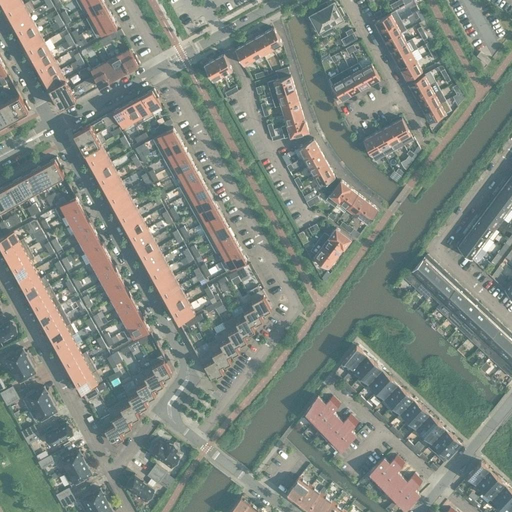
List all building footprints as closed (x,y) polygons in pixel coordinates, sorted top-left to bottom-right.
[(5,0),(2,2),(8,11),(24,2),(22,0),(5,0)] [(86,17),(108,6),(107,5),(106,6),(103,0),(95,0),(81,8),(85,6),(90,15),(86,17)] [(8,11),(13,21),(29,12),(24,2),(8,11)] [(326,2),(322,4),(335,28),(335,27),(333,22),(342,17),(341,15),(344,14),(340,6),(337,8),(334,2),(328,5),(326,2)] [(335,28),(322,4),(315,8),(316,11),(310,14),(314,20),(311,22),(315,29),(318,28),(322,35),(335,28)] [(86,17),(91,27),(112,16),(107,6),(108,6),(86,17)] [(395,10),(375,21),(380,31),(396,22),(400,20),(395,10)] [(13,21),(18,30),(34,21),(29,12),(13,21)] [(112,16),(91,27),(97,37),(117,25),(112,16)] [(400,20),(396,22),(380,31),(385,40),(401,31),(401,32),(406,29),(400,20)] [(18,30),(23,40),(39,31),(34,21),(18,30)] [(274,27),(264,32),(272,48),(282,42),(274,27)] [(23,40),(28,49),(45,40),(39,31),(23,40)] [(385,40),(390,50),(406,41),(401,32),(401,31),(385,40)] [(264,32),(254,37),(263,53),(272,48),(264,32)] [(353,32),(348,35),(341,39),(344,45),(357,38),(353,32)] [(254,37),(245,43),(253,58),(263,53),(254,37)] [(406,41),(390,50),(396,59),(411,50),(412,51),(416,48),(411,38),(406,41)] [(28,49),(34,59),(50,50),(45,40),(28,49)] [(253,58),(245,43),(235,48),(244,64),(253,58)] [(117,48),(129,69),(129,68),(140,62),(135,54),(134,55),(129,47),(120,52),(117,48)] [(108,53),(119,74),(128,69),(129,70),(129,69),(117,48),(108,53)] [(34,59),(39,68),(55,59),(50,50),(34,59)] [(396,59),(401,69),(417,60),(412,51),(411,50),(396,59)] [(100,63),(110,80),(110,79),(119,74),(108,53),(107,54),(110,58),(100,63)] [(224,53),(214,59),(222,74),(232,69),(224,53)] [(39,68),(44,78),(60,69),(55,59),(39,68)] [(222,74),(214,59),(204,64),(213,80),(222,74)] [(417,60),(401,69),(406,78),(422,70),(417,60)] [(371,62),(361,67),(370,83),(380,78),(371,62)] [(91,68),(100,84),(109,79),(110,80),(100,63),(91,68)] [(78,71),(83,80),(91,76),(86,67),(78,71)] [(350,67),(349,68),(361,88),(370,83),(361,67),(352,72),(350,67)] [(71,87),(76,97),(100,84),(91,68),(94,74),(91,76),(83,80),(71,87)] [(349,68),(340,73),(351,93),(361,88),(349,68)] [(44,78),(49,87),(66,78),(60,69),(44,78)] [(268,81),(272,95),(295,88),(291,74),(290,74),(289,70),(283,72),(277,74),(278,78),(268,81)] [(351,93),(340,73),(330,78),(333,85),(332,85),(335,91),(336,90),(337,92),(340,97),(341,99),(351,93)] [(408,82),(414,92),(435,81),(434,80),(429,83),(424,73),(408,82)] [(0,79),(0,81),(4,88),(8,86),(4,77),(0,79)] [(54,97),(71,87),(66,78),(49,87),(54,96),(54,97)] [(414,92),(419,101),(440,90),(435,81),(414,92)] [(71,87),(54,97),(55,97),(61,108),(69,104),(68,102),(76,97),(71,87)] [(142,93),(154,114),(152,110),(161,105),(157,97),(158,96),(154,88),(143,94),(142,93)] [(272,95),(276,105),(298,98),(295,88),(272,95)] [(419,101),(424,111),(445,99),(440,90),(419,101)] [(8,94),(7,94),(19,115),(19,114),(30,108),(26,100),(24,101),(19,93),(10,98),(8,94)] [(142,94),(133,99),(144,120),(154,114),(142,93),(142,94)] [(7,94),(0,97),(0,103),(9,120),(18,115),(19,115),(7,94)] [(281,104),(284,114),(301,109),(298,98),(276,105),(276,106),(281,104)] [(123,103),(123,104),(132,121),(142,116),(144,120),(133,99),(124,104),(123,103)] [(445,99),(424,111),(430,121),(439,116),(439,117),(445,114),(444,113),(450,109),(445,99)] [(0,125),(0,126),(0,125),(0,124),(9,120),(0,103),(0,125)] [(123,105),(114,110),(123,126),(132,121),(123,104),(123,105)] [(282,125),(282,126),(304,119),(304,118),(301,109),(284,114),(287,124),(282,125)] [(114,110),(94,121),(100,130),(100,131),(119,120),(123,126),(114,110)] [(402,117),(392,123),(403,143),(404,143),(401,138),(410,133),(402,117)] [(304,119),(282,126),(285,137),(308,130),(305,118),(304,118),(304,119)] [(78,142),(79,142),(100,130),(94,121),(82,127),(81,126),(73,130),(79,141),(78,142)] [(392,123),(382,128),(394,148),(403,143),(392,123)] [(111,131),(113,135),(122,131),(119,126),(111,131)] [(153,138),(158,147),(179,136),(179,135),(178,136),(173,126),(153,138)] [(382,128),(373,133),(384,154),(394,148),(382,128)] [(80,142),(85,151),(105,140),(100,131),(100,130),(79,142),(80,142)] [(384,154),(373,133),(363,138),(364,140),(366,144),(368,147),(367,148),(370,153),(371,153),(374,159),(384,154)] [(158,147),(163,157),(184,146),(179,136),(180,136),(179,136),(158,147)] [(298,146),(303,156),(319,147),(314,137),(298,146)] [(85,151),(90,160),(106,151),(101,142),(105,140),(85,151)] [(144,142),(135,147),(138,152),(140,151),(142,149),(147,147),(144,142)] [(163,157),(169,166),(190,155),(190,154),(189,155),(184,146),(163,157)] [(303,156),(308,165),(324,157),(319,147),(303,156)] [(90,160),(95,170),(111,161),(106,151),(90,160)] [(169,166),(174,176),(194,165),(189,155),(190,155),(169,166)] [(45,162),(54,179),(64,173),(59,165),(61,164),(57,156),(45,162)] [(308,165),(314,175),(329,166),(324,157),(308,165)] [(95,170),(100,179),(117,170),(111,161),(95,170)] [(45,163),(36,168),(45,184),(54,179),(45,162),(44,162),(45,163)] [(179,185),(200,173),(199,174),(194,165),(174,176),(178,174),(183,183),(179,185)] [(329,166),(314,175),(319,185),(335,176),(329,166)] [(26,172),(37,193),(38,193),(35,189),(45,184),(36,168),(26,173),(26,172)] [(100,179),(106,189),(122,180),(117,170),(100,179)] [(26,173),(17,178),(28,199),(37,193),(26,172),(25,172),(26,173)] [(179,185),(184,195),(205,183),(199,174),(200,174),(200,173),(179,185)] [(505,181),(501,186),(511,194),(511,179),(508,177),(507,177),(508,178),(505,181)] [(7,182),(7,183),(16,200),(25,195),(28,199),(17,178),(7,183),(7,182)] [(326,198),(335,205),(350,186),(350,187),(350,186),(341,179),(326,198)] [(106,189),(111,198),(127,189),(122,180),(106,189)] [(7,184),(0,187),(0,192),(7,205),(16,200),(7,183),(7,184)] [(184,195),(189,204),(211,192),(210,193),(205,183),(184,195)] [(339,201),(347,207),(358,193),(350,187),(350,186),(335,205),(339,201)] [(497,190),(493,196),(510,209),(511,206),(511,194),(501,186),(500,187),(501,187),(498,191),(497,190)] [(61,192),(66,200),(70,198),(66,189),(61,192)] [(111,198),(116,208),(132,199),(127,189),(111,198)] [(54,192),(50,194),(55,202),(59,200),(54,192)] [(189,204),(195,214),(215,202),(210,193),(211,193),(211,192),(189,204)] [(347,207),(356,214),(367,199),(358,193),(347,207)] [(55,202),(50,194),(46,197),(50,205),(55,202)] [(60,204),(65,214),(81,205),(76,195),(60,204)] [(306,200),(309,206),(320,200),(317,195),(306,200)] [(490,200),(486,205),(503,218),(510,209),(493,196),(494,197),(491,200),(490,200)] [(116,208),(121,217),(137,208),(132,199),(116,208)] [(367,199),(356,214),(368,223),(379,208),(367,199)] [(36,202),(31,205),(36,213),(40,210),(36,202)] [(195,214),(200,223),(221,211),(220,212),(215,202),(195,214)] [(36,213),(31,205),(27,207),(31,215),(36,213)] [(65,214),(70,223),(87,215),(81,205),(65,214)] [(483,209),(479,215),(496,228),(503,218),(486,205),(486,206),(486,207),(484,210),(483,209)] [(121,217),(126,227),(143,218),(137,208),(121,217)] [(200,223),(205,233),(226,221),(220,212),(221,211),(200,223)] [(17,213),(12,215),(17,223),(21,221),(17,213)] [(17,223),(12,215),(8,217),(13,226),(17,223)] [(70,223),(76,233),(92,224),(87,215),(70,223)] [(476,219),(472,224),(489,237),(496,228),(479,215),(478,216),(479,216),(476,220),(476,219)] [(35,231),(36,230),(41,227),(36,219),(34,218),(29,221),(35,231)] [(126,227),(132,236),(148,227),(143,218),(126,227)] [(205,233),(210,242),(232,230),(231,231),(226,221),(205,233)] [(76,233),(81,242),(97,233),(92,224),(76,233)] [(468,229),(464,234),(481,247),(489,237),(472,224),(471,225),(472,226),(469,229),(468,229)] [(325,232),(343,246),(343,247),(344,247),(351,238),(336,226),(329,235),(325,232)] [(132,236),(137,246),(153,237),(148,227),(132,236)] [(2,249),(19,239),(14,229),(0,237),(0,242),(3,248),(2,249)] [(210,242),(216,251),(236,240),(231,231),(232,230),(210,242)] [(490,245),(499,251),(508,235),(500,230),(490,245)] [(325,232),(318,241),(337,255),(343,247),(343,246),(325,232)] [(81,242),(86,252),(102,243),(97,233),(81,242)] [(481,247),(464,234),(464,235),(465,235),(462,239),(461,238),(457,244),(472,259),(481,247)] [(3,248),(8,258),(29,246),(24,237),(19,239),(2,249),(3,248)] [(137,246),(142,255),(158,246),(153,237),(137,246)] [(221,261),(242,249),(241,249),(236,240),(216,251),(216,252),(220,249),(225,258),(221,261)] [(337,255),(318,241),(311,250),(316,253),(313,256),(328,267),(337,255)] [(86,252),(91,261),(107,252),(102,243),(86,252)] [(13,267),(13,268),(30,258),(34,256),(29,246),(8,258),(14,267),(13,267)] [(142,255),(147,264),(164,256),(158,246),(142,255)] [(242,249),(221,261),(226,271),(247,259),(241,250),(242,249)] [(91,261),(96,271),(113,262),(107,252),(91,261)] [(416,287),(438,263),(436,261),(435,262),(430,257),(431,257),(427,253),(409,273),(419,283),(416,287)] [(147,264),(153,274),(169,265),(164,256),(147,264)] [(14,267),(19,277),(35,268),(30,258),(13,268),(14,267)] [(96,271),(102,280),(118,271),(113,262),(96,271)] [(416,287),(427,297),(449,273),(447,271),(446,272),(441,267),(442,267),(438,263),(416,287)] [(153,274),(158,283),(174,274),(169,265),(153,274)] [(243,266),(235,270),(238,275),(246,270),(243,266)] [(23,286),(23,287),(40,277),(35,268),(19,277),(24,286),(23,286)] [(238,275),(235,270),(228,274),(231,279),(238,275)] [(321,277),(324,281),(330,273),(327,270),(321,277)] [(102,280),(107,290),(123,281),(118,271),(102,280)] [(437,306),(437,307),(459,283),(457,281),(457,282),(452,277),(452,276),(449,273),(427,297),(430,293),(440,303),(437,306)] [(158,283),(163,293),(179,284),(174,274),(158,283)] [(218,280),(220,284),(228,280),(225,276),(218,280)] [(24,286),(29,295),(46,287),(40,277),(23,287),(24,286)] [(107,290),(112,299),(128,290),(123,281),(107,290)] [(437,307),(448,316),(470,293),(468,291),(467,292),(462,287),(463,286),(459,283),(437,307)] [(34,305),(51,296),(55,294),(50,284),(46,287),(29,295),(34,305)] [(163,293),(168,302),(185,293),(179,284),(163,293)] [(258,284),(247,290),(263,319),(260,312),(263,310),(264,312),(271,308),(265,297),(267,296),(262,288),(260,289),(258,284)] [(112,299),(117,309),(134,300),(128,290),(112,299)] [(252,300),(242,306),(255,329),(252,323),(255,321),(256,322),(263,319),(247,290),(247,291),(252,300)] [(168,302),(173,312),(190,303),(185,293),(168,302)] [(448,316),(458,326),(480,303),(478,301),(473,297),(473,296),(470,293),(448,316)] [(35,305),(40,314),(56,305),(51,296),(34,305),(34,306),(35,305)] [(117,309),(123,318),(139,309),(134,300),(117,309)] [(221,300),(213,304),(215,308),(223,304),(221,300)] [(190,303),(173,312),(179,322),(195,313),(190,303)] [(458,326),(469,336),(491,313),(489,311),(488,311),(483,307),(484,306),(480,303),(458,326)] [(215,308),(213,304),(206,308),(208,312),(215,308)] [(44,324),(61,315),(56,305),(40,314),(45,324),(44,324)] [(244,310),(234,316),(247,340),(247,339),(244,333),(248,331),(248,333),(255,329),(242,306),(241,306),(244,310)] [(123,329),(124,330),(144,318),(139,309),(123,318),(128,327),(123,329)] [(201,313),(193,317),(196,322),(203,317),(201,313)] [(469,336),(479,346),(501,322),(499,321),(494,317),(494,316),(491,313),(469,336)] [(45,324),(50,333),(66,324),(61,315),(44,324),(44,325),(45,324)] [(234,316),(223,322),(239,350),(236,344),(240,342),(240,343),(247,340),(234,316)] [(196,322),(193,317),(186,321),(188,326),(196,322)] [(144,318),(124,330),(129,340),(149,328),(144,318)] [(0,324),(0,340),(3,339),(4,341),(12,336),(11,335),(17,331),(16,324),(10,319),(0,324)] [(54,343),(55,343),(76,331),(71,322),(66,324),(50,333),(55,343),(54,343)] [(225,327),(215,332),(231,361),(231,360),(228,354),(232,352),(233,354),(239,350),(223,322),(225,327)] [(479,346),(490,356),(511,332),(510,330),(509,331),(504,326),(505,326),(501,322),(479,346)] [(56,343),(61,352),(77,343),(72,334),(76,332),(76,331),(55,343),(56,343)] [(217,337),(207,343),(223,371),(220,365),(224,363),(225,364),(231,361),(215,332),(217,337)] [(490,356),(500,366),(511,353),(511,332),(490,356)] [(146,335),(139,339),(141,343),(148,339),(146,335)] [(141,343),(139,339),(131,343),(134,347),(141,343)] [(65,362),(86,350),(82,352),(77,343),(61,352),(66,361),(65,362)] [(223,371),(207,343),(210,348),(197,355),(204,367),(206,366),(211,376),(216,373),(217,375),(223,371)] [(121,349),(123,353),(130,349),(128,345),(121,349)] [(344,360),(352,368),(364,355),(360,351),(362,349),(358,345),(344,360)] [(4,354),(12,368),(32,357),(27,349),(25,351),(23,347),(14,351),(13,349),(4,354)] [(66,362),(71,371),(92,360),(90,358),(86,350),(65,362),(66,362)] [(163,353),(150,360),(163,383),(160,377),(164,375),(165,376),(171,373),(165,362),(167,361),(163,353)] [(511,353),(500,366),(511,376),(511,375),(511,353)] [(352,368),(360,375),(374,360),(371,357),(369,359),(364,355),(352,368)] [(32,357),(12,368),(20,382),(29,378),(27,375),(36,370),(34,366),(36,365),(32,357)] [(71,371),(76,381),(97,369),(92,360),(71,371)] [(152,364),(142,370),(155,394),(156,394),(152,388),(156,385),(157,387),(163,383),(150,360),(152,364)] [(360,375),(368,382),(380,370),(376,365),(378,364),(374,360),(360,375)] [(97,369),(76,381),(82,390),(102,379),(97,369)] [(144,375),(134,381),(147,404),(148,404),(144,398),(148,396),(149,397),(155,394),(142,370),(144,375)] [(368,382),(376,390),(390,375),(386,372),(385,374),(380,370),(368,382)] [(118,376),(116,372),(108,376),(111,380),(118,376)] [(333,375),(339,380),(342,377),(336,372),(333,375)] [(381,401),(384,397),(396,384),(392,380),(393,378),(390,375),(376,390),(373,393),(381,401)] [(118,376),(111,380),(113,386),(121,382),(118,376)] [(342,383),(348,388),(351,385),(345,380),(342,383)] [(136,385),(126,391),(139,415),(140,415),(136,409),(140,406),(141,408),(147,404),(134,381),(136,385)] [(103,382),(96,386),(98,390),(106,386),(103,382)] [(384,397),(392,404),(406,390),(402,387),(400,388),(396,384),(384,397)] [(4,397),(4,398),(16,391),(13,385),(1,392),(4,397)] [(23,397),(29,409),(53,396),(49,388),(47,389),(44,385),(35,390),(34,388),(26,393),(27,395),(23,397)] [(351,385),(348,388),(353,394),(356,391),(351,385)] [(98,390),(96,386),(83,393),(87,400),(100,393),(98,390)] [(396,416),(400,412),(412,399),(407,395),(409,393),(406,390),(392,404),(388,408),(396,416)] [(16,391),(4,398),(7,404),(19,397),(16,392),(16,391)] [(128,396),(118,402),(131,425),(132,425),(128,419),(132,417),(133,418),(139,415),(126,391),(128,396)] [(303,414),(312,423),(337,399),(333,395),(325,402),(318,394),(303,414)] [(358,398),(363,403),(366,400),(361,395),(358,398)] [(53,396),(29,409),(36,421),(40,419),(41,421),(50,416),(49,414),(57,409),(55,405),(57,404),(53,396)] [(320,432),(321,432),(338,415),(333,410),(340,403),(337,399),(312,423),(318,430),(316,432),(318,434),(320,432)] [(400,412),(408,419),(422,405),(418,401),(416,403),(412,399),(400,412)] [(366,400),(363,403),(369,409),(372,405),(366,400)] [(108,407),(110,412),(123,436),(124,436),(120,429),(124,427),(125,429),(131,425),(118,402),(108,407)] [(408,419),(416,427),(428,414),(423,410),(425,408),(422,405),(408,419)] [(374,413),(379,418),(382,415),(376,410),(374,413)] [(123,436),(110,412),(100,418),(102,423),(100,424),(105,432),(107,431),(112,440),(116,438),(117,439),(123,436)] [(321,432),(329,441),(354,417),(350,413),(343,420),(338,415),(321,432)] [(416,427),(424,434),(437,419),(434,416),(432,418),(428,414),(416,427)] [(382,415),(379,418),(385,423),(388,420),(382,415)] [(354,417),(329,441),(338,451),(356,434),(351,428),(358,421),(354,417)] [(424,434),(431,442),(443,429),(439,425),(441,423),(437,419),(424,434)] [(46,432),(47,439),(52,444),(59,441),(60,442),(68,438),(67,436),(73,433),(72,425),(66,420),(46,432)] [(25,436),(37,430),(37,429),(34,424),(22,430),(25,436)] [(389,427),(395,433),(398,430),(392,424),(389,427)] [(436,453),(439,449),(453,434),(450,431),(448,433),(443,429),(431,442),(428,445),(436,453)] [(37,430),(25,436),(25,437),(26,436),(29,442),(40,436),(37,430),(38,430),(37,430)] [(398,430),(395,433),(401,438),(404,435),(398,430)] [(453,434),(439,449),(448,457),(460,444),(459,443),(455,439),(457,437),(453,434)] [(405,442),(411,448),(414,445),(408,439),(405,442)] [(152,451),(171,465),(177,461),(180,454),(176,451),(178,448),(174,442),(167,440),(164,443),(160,440),(154,444),(152,451)] [(414,445),(411,448),(417,453),(420,450),(414,445)] [(60,455),(68,470),(88,459),(83,451),(81,452),(79,448),(70,453),(69,451),(60,455)] [(419,455),(425,460),(427,457),(422,452),(419,455)] [(39,461),(42,467),(54,460),(51,454),(39,461)] [(370,470),(379,479),(401,458),(397,454),(389,462),(384,456),(370,470)] [(382,482),(388,488),(402,475),(397,469),(404,462),(401,458),(379,479),(382,482)] [(88,459),(68,470),(76,484),(85,479),(83,477),(92,472),(90,468),(92,467),(88,459)] [(467,475),(475,483),(487,470),(483,466),(485,464),(481,460),(467,475)] [(429,465),(435,470),(438,467),(432,462),(429,465)] [(152,468),(163,476),(167,471),(156,463),(152,468)] [(163,476),(152,468),(151,468),(152,469),(148,474),(159,482),(162,477),(163,477),(163,476)] [(494,472),(492,474),(487,470),(475,483),(483,490),(497,475),(494,472)] [(127,484),(133,489),(131,490),(139,496),(140,494),(146,499),(152,495),(154,488),(135,473),(129,477),(127,484)] [(388,488),(397,497),(418,476),(414,473),(407,480),(402,475),(388,488)] [(503,485),(499,481),(501,479),(497,475),(483,490),(491,497),(503,485)] [(287,492),(299,501),(311,485),(299,476),(287,492)] [(418,476),(397,497),(406,507),(420,493),(414,488),(422,480),(418,476)] [(379,479),(370,488),(375,494),(380,488),(378,486),(382,482),(379,479)] [(299,501),(310,510),(323,493),(311,485),(299,501)] [(455,488),(461,493),(464,490),(458,485),(455,488)] [(511,489),(509,487),(508,489),(503,485),(491,497),(488,501),(496,508),(499,505),(511,491),(511,489)] [(60,499),(72,493),(72,492),(69,487),(57,493),(60,499)] [(79,499),(85,511),(109,497),(105,490),(103,491),(100,487),(92,492),(90,489),(82,494),(83,496),(79,499)] [(511,491),(499,505),(506,511),(507,511),(511,507),(511,491)] [(72,493),(60,499),(60,500),(60,499),(64,505),(75,499),(72,493)] [(310,510),(312,511),(326,511),(334,502),(323,493),(310,510)] [(466,497),(472,503),(474,499),(469,494),(466,497)] [(230,510),(232,511),(243,511),(251,502),(242,495),(230,510)] [(109,497),(85,511),(90,509),(91,511),(110,511),(114,510),(111,506),(113,505),(109,497)] [(474,499),(472,503),(477,508),(480,505),(474,499)] [(243,511),(256,511),(259,509),(251,502),(243,511)] [(326,511),(344,511),(346,511),(334,502),(326,511)]
